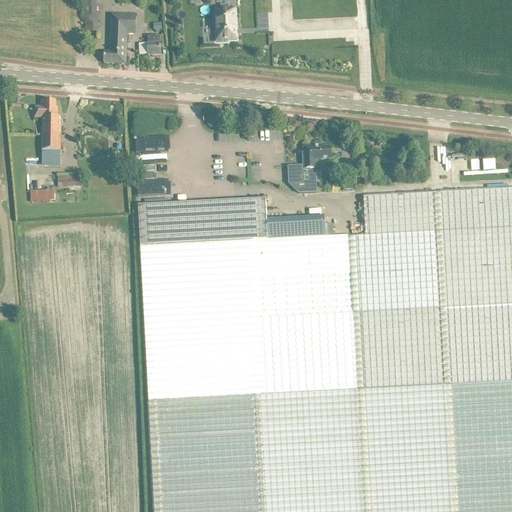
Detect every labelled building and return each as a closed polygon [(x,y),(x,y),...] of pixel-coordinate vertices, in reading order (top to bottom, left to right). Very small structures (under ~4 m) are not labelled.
[(220,17),(215,17),(218,48),(227,47),(227,46),(235,45),(233,16),(229,16),(228,11),(220,12),(220,17)] [(135,15),(113,15),(111,52),(106,52),(106,54),(105,54),(104,64),(126,65),(127,35),(135,35),(135,25),(135,15)] [(147,36),(148,44),(140,44),(140,54),(140,55),(148,55),(161,55),(160,35),(147,36)] [(43,108),(35,108),(35,119),(43,119),(42,151),(42,167),(60,167),(61,118),(58,118),(58,109),(56,109),(56,103),(43,102),(43,108)] [(304,147),(305,157),(305,170),(315,169),(315,160),(332,160),(331,148),(321,149),(321,146),(304,147)] [(148,179),(158,179),(158,166),(148,166),(148,179)] [(81,176),(58,177),(59,188),(81,187),(81,176)] [(266,200),(139,207),(154,511),(511,511),(511,189),(364,197),(366,235),(326,237),(325,217),(267,220),(266,200)] [(54,190),(31,191),(32,203),(55,202),(54,190)]
